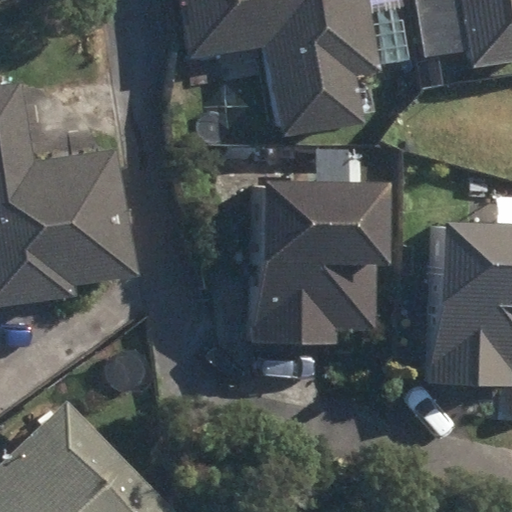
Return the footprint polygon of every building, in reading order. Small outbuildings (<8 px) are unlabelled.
[(245,42),(259,131),(341,119),(335,73),(360,71),(349,0),(161,0),(170,54),(245,42)] [(511,0),(443,0),(454,67),(511,57),(511,0)] [(0,301),(57,295),(55,282),(111,275),(96,149),(10,160),(1,83),(0,82),(0,301)] [(228,341),(317,344),(318,329),(357,330),(358,257),(350,257),(352,177),(224,174),(223,255),(231,255),(228,341)] [(406,385),(496,388),(497,375),(511,375),(511,218),(408,215),(405,294),(408,294),(406,385)] [(0,511),(155,511),(45,399),(0,442),(0,511)]
